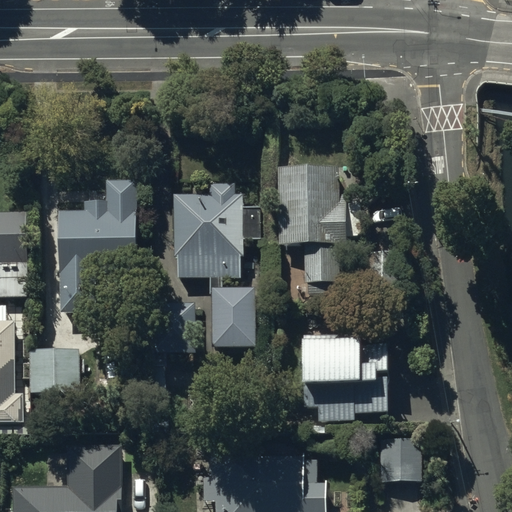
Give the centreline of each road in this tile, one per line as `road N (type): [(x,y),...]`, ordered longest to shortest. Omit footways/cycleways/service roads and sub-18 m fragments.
road 1 (unclassified): [(446,36),(441,99),(479,423),(504,511)]
road 2 (tertiary): [(446,36),(373,29),(0,34)]
